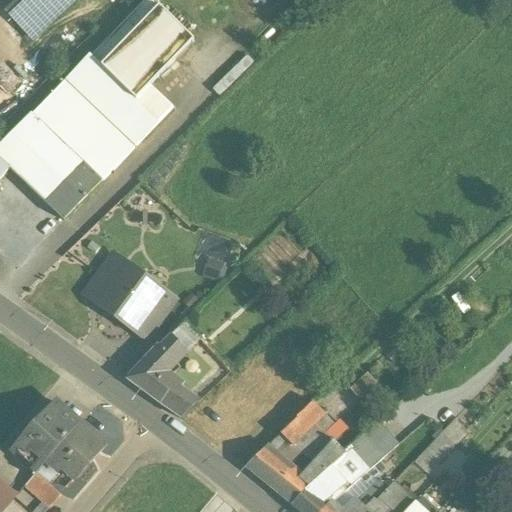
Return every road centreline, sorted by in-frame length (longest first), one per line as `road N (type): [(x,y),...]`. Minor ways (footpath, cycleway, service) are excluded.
road 1 (track): [(511,236),(339,387)]
road 2 (tertiary): [(0,316),(155,428)]
road 3 (tertiary): [(155,428),(259,511)]
